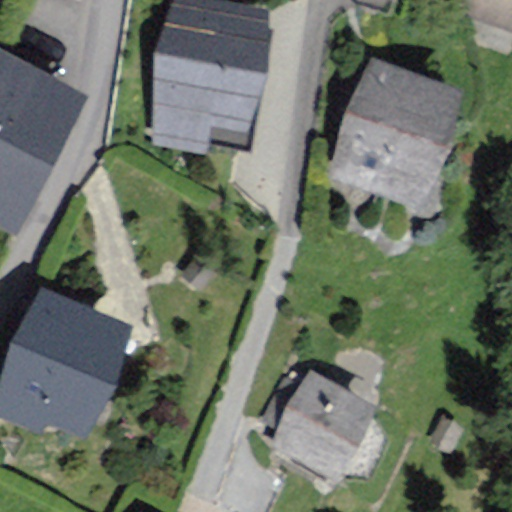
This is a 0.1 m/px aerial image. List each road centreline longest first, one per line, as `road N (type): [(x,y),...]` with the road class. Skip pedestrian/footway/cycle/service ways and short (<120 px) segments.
road 1 (residential): [(324,0),(309,58),(290,232),(210,484),(256,511)]
road 2 (residential): [(113,0),(85,137),(0,296)]
